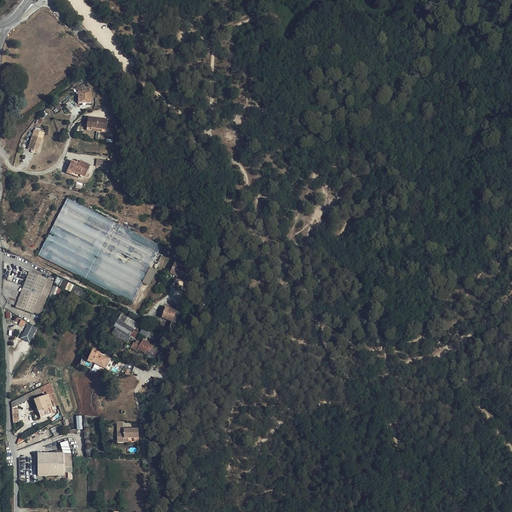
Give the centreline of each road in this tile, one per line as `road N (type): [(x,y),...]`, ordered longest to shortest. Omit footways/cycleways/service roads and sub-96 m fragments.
road 1 (track): [(133,73),(245,176),(224,297),(192,395),(197,511)]
road 2 (track): [(392,452),(369,383),(337,357),(297,282),(240,220)]
road 3 (residential): [(0,284),(17,511)]
road 4 (track): [(369,383),(485,327),(511,297)]
road 5 (track): [(209,135),(212,37),(249,16)]
